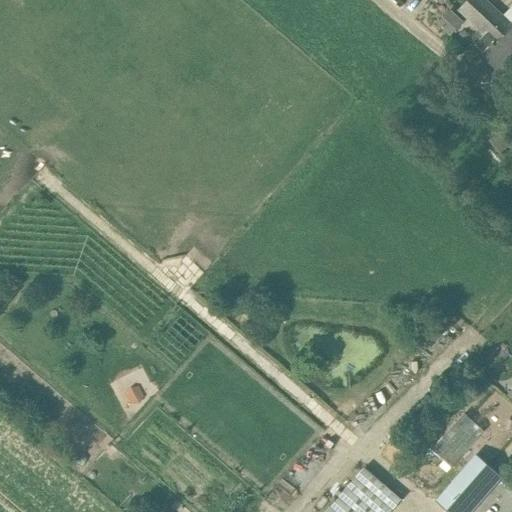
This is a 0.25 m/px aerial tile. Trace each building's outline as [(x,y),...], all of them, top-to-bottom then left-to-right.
[(467,0),(458,10),(485,35),(489,31),(498,39),(509,27),(511,29),(511,23),(511,24),(485,0),(467,0)] [(462,20),(453,11),(448,11),(439,21),(439,26),(449,35),(462,20)] [(485,35),(475,45),(484,53),(483,54),(508,78),(511,73),(511,29),(509,27),(498,39),(489,31),(485,35)] [(139,384),(126,390),(133,404),(146,398),(139,384)] [(465,413),(432,449),(443,460),(444,461),(451,467),(484,431),(465,413)] [(475,453),(435,500),(448,511),(469,511),(501,476),(475,453)] [(365,468),(327,511),(390,511),(402,500),(365,468)]
